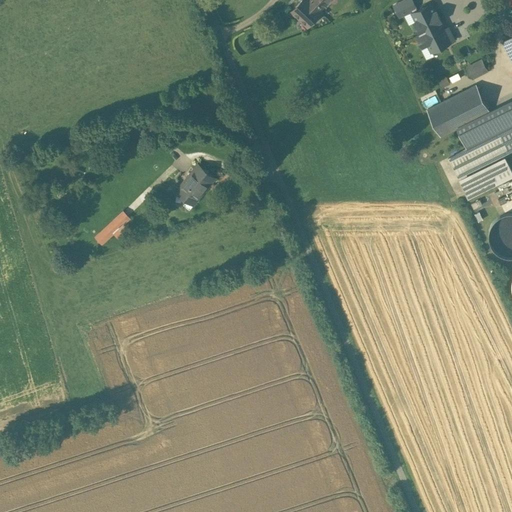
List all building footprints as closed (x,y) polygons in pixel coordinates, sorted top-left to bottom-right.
[(321,9),(324,6),(317,0),(302,0),(293,10),(299,16),(301,14),(311,22),(322,11),(321,9)] [(441,20),(437,11),(435,12),(431,5),(432,4),(432,3),(413,12),(413,14),(417,21),(415,22),(421,33),(418,35),(423,45),(428,42),(432,51),(454,39),(448,27),(445,29),(440,20),(441,20)] [(511,34),(502,40),(511,57),(511,34)] [(467,66),(473,77),(487,69),(481,58),(467,66)] [(476,84),(427,109),(440,135),(489,110),(476,84)] [(511,99),(457,127),(468,147),(448,157),(455,171),(511,142),(511,99)] [(511,168),(505,155),(460,177),(469,196),(511,174),(511,168)] [(194,205),(215,177),(197,163),(175,192),(194,205)] [(122,212),(82,249),(87,255),(128,218),(122,212)] [(503,215),(499,217),(495,220),(492,225),(490,231),(489,236),(491,242),(493,247),(498,252),(501,254),(504,255),(510,257),(511,256),(511,213),(509,213),(503,215)]
